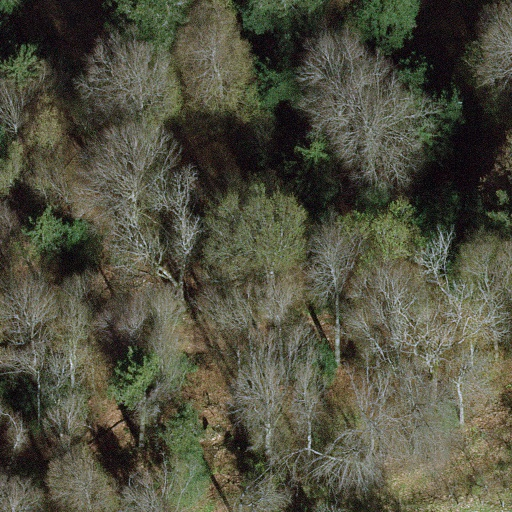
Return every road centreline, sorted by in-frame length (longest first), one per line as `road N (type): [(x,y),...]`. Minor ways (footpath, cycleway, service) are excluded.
road 1 (track): [(0,363),(200,339),(511,327)]
road 2 (track): [(381,511),(362,509),(454,458),(511,440)]
